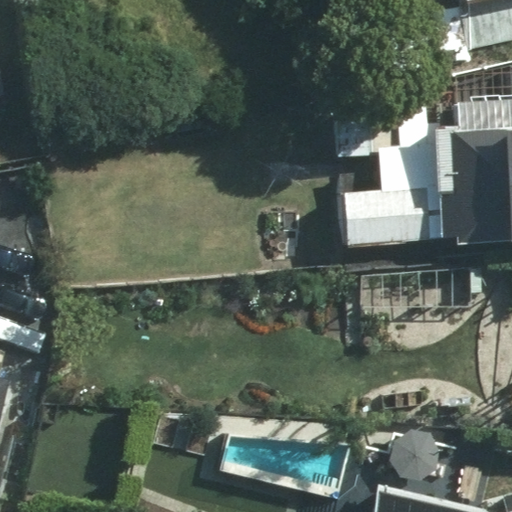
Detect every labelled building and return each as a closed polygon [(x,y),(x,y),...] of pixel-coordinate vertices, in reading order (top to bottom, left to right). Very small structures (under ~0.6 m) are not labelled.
[(435,57),(511,40),(511,0),(447,0),(424,5),(435,57)] [(474,112),(511,105),(511,63),(466,73),(474,112)] [(342,241),(511,236),(511,127),(442,130),(442,104),(332,107),(333,161),(383,159),(384,190),(340,191),(342,241)] [(0,427),(12,369),(0,366),(0,427)] [(511,511),(511,488),(504,491),(509,510),(378,485),(373,511),(511,511)]
